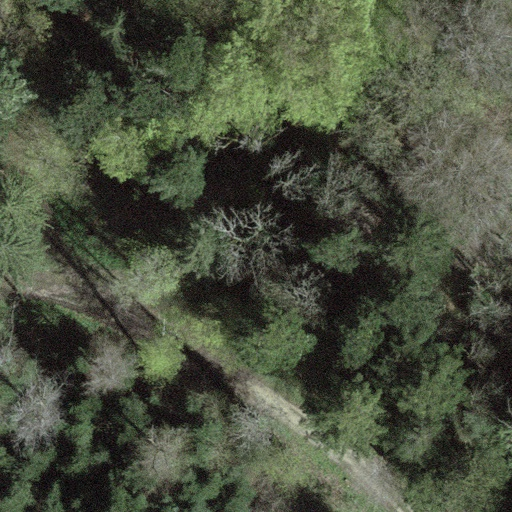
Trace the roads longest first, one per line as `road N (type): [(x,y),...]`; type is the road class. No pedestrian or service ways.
road 1 (track): [(511,240),(99,292)]
road 2 (track): [(412,511),(342,445),(226,358),(99,292)]
road 3 (track): [(0,94),(99,292)]
